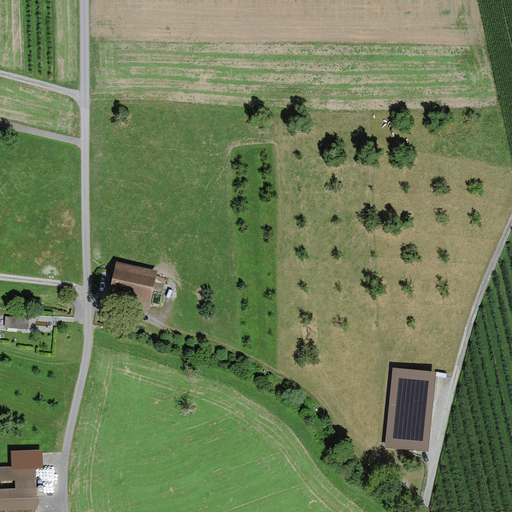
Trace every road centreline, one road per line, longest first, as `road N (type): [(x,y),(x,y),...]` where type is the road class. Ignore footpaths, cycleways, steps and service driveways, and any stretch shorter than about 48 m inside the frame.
road 1 (track): [(84,0),(90,330)]
road 2 (track): [(511,224),(477,302),(425,511)]
road 3 (residential): [(66,511),(63,472),(90,330)]
